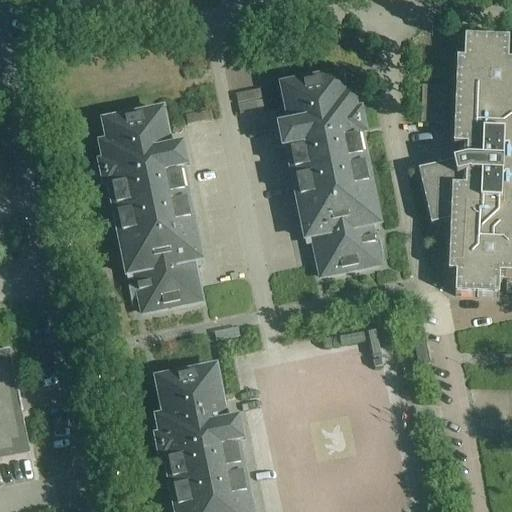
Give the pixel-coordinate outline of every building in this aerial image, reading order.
[(455,299),(499,301),(500,278),(511,279),(511,65),(508,66),(509,43),(465,41),(464,64),(456,63),(453,149),(464,150),(461,161),(418,174),(431,229),(449,225),(448,277),(456,277),(455,299)] [(282,91),(290,130),(278,132),(283,154),(287,153),(306,243),(313,242),(321,281),(379,269),(371,230),(378,229),(360,138),(364,137),(359,116),(355,116),(351,98),(344,100),(340,79),(282,91)] [(109,189),(128,280),(134,278),(143,317),(201,305),(193,266),(200,265),(181,174),(186,173),(181,152),(170,154),(162,116),(104,127),(108,148),(101,149),(104,168),(100,168),(105,190),(109,189)] [(414,347),(419,369),(430,367),(426,345),(414,347)] [(0,354),(0,463),(30,458),(22,415),(15,417),(11,396),(18,395),(9,353),(0,354)] [(161,441),(156,442),(161,464),(165,463),(175,511),(250,511),(238,448),(242,447),(237,426),(226,428),(215,373),(157,385),(164,422),(157,423),(161,441)]
